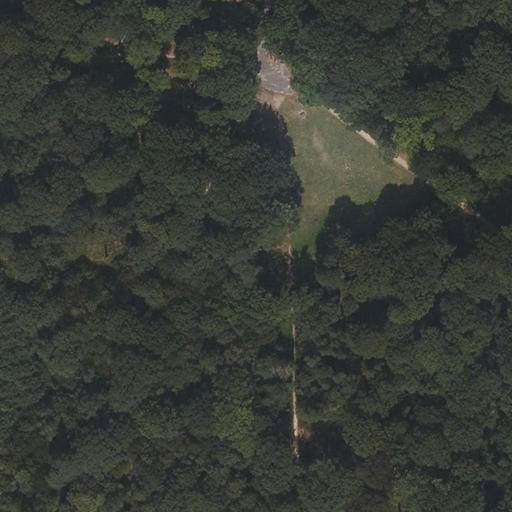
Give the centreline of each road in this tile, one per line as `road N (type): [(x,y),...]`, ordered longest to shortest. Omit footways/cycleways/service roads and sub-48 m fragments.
road 1 (track): [(69,511),(278,69)]
road 2 (track): [(278,69),(310,511)]
road 3 (track): [(511,242),(278,69)]
road 4 (track): [(0,67),(278,69)]
road 5 (track): [(278,69),(511,70)]
